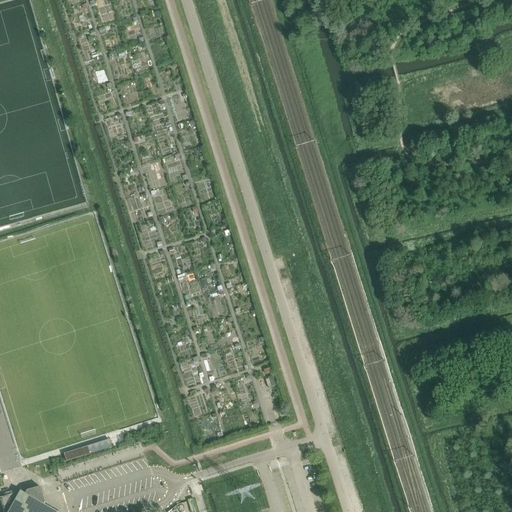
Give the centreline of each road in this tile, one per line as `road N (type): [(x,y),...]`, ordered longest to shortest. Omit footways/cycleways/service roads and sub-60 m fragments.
road 1 (residential): [(186,0),(324,439)]
road 2 (residential): [(324,439),(174,483)]
